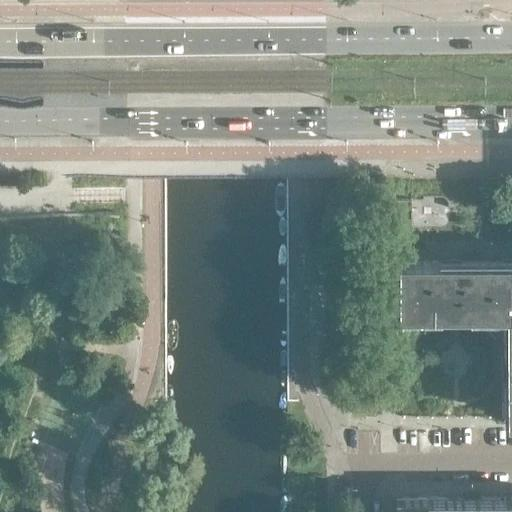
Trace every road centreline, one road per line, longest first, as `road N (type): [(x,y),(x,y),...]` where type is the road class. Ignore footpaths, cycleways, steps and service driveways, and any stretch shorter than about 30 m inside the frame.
road 1 (secondary): [(0,124),(511,120)]
road 2 (secondary): [(464,37),(0,39)]
road 3 (residential): [(365,511),(368,469),(511,463)]
